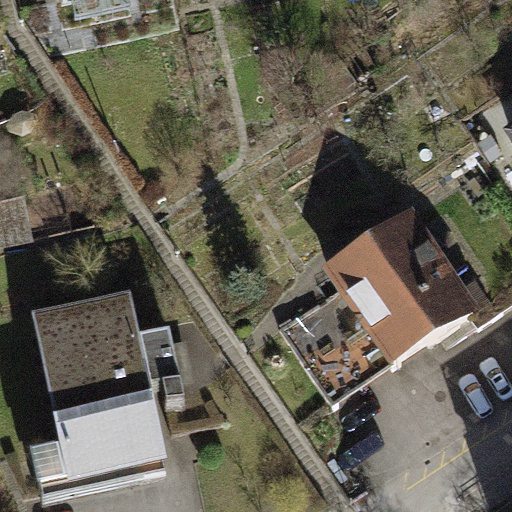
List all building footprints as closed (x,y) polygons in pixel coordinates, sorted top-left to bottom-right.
[(511,312),(511,196),(492,166),(330,270),(346,294),(287,332),(335,407),(471,320),(480,333),(511,312)] [(0,248),(36,240),(25,196),(0,201),(0,248)] [(40,211),(45,237),(86,229),(81,202),(40,211)] [(131,310),(38,330),(65,453),(74,494),(167,474),(131,310)] [(163,393),(167,415),(186,411),(181,390),(163,393)] [(74,494),(65,453),(34,460),(46,511),(169,484),(167,474),(74,494)]
